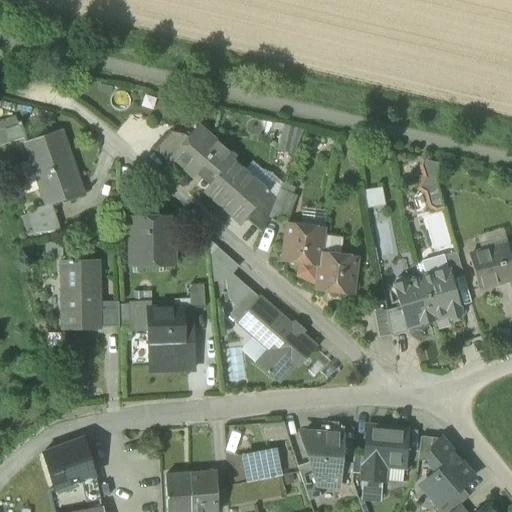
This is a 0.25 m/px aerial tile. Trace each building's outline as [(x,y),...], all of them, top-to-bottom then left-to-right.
[(4,130),(9,143),(24,138),(19,125),(4,130)] [(198,126),(191,135),(204,146),(209,139),(215,141),(198,126)] [(0,131),(0,146),(9,143),(4,130),(0,131)] [(60,132),(52,134),(56,146),(64,144),(60,132)] [(154,152),(168,164),(171,161),(170,160),(188,138),(184,135),(171,132),(154,152)] [(25,144),(46,206),(73,196),(69,184),(77,182),(64,144),(56,146),(52,134),(25,144)] [(201,179),(209,185),(231,161),(234,157),(215,141),(209,139),(204,146),(191,135),(188,138),(170,160),(171,161),(191,178),(195,173),(199,169),(205,174),(201,179)] [(425,183),(430,186),(435,185),(434,180),(437,164),(421,160),(420,167),(425,183)] [(267,192),(231,161),(209,185),(205,190),(203,193),(231,217),(236,212),(244,219),(244,218),(267,192)] [(195,173),(201,179),(205,174),(199,169),(195,173)] [(430,186),(425,183),(422,181),(417,189),(425,193),(428,207),(435,210),(442,208),(435,185),(430,186)] [(81,194),(77,182),(69,184),(73,196),(81,194)] [(365,191),(367,206),(384,203),(382,189),(365,191)] [(267,219),(278,223),(290,195),(279,191),(275,200),(267,219)] [(244,218),(262,233),(267,219),(275,200),(267,192),(244,218)] [(117,221),(129,221),(129,219),(133,219),(133,193),(117,193),(117,221)] [(384,203),(367,206),(368,212),(385,209),(384,203)] [(34,217),(39,230),(54,225),(50,211),(34,217)] [(236,212),(231,217),(239,224),(244,219),(236,212)] [(150,253),(150,266),(173,265),(173,240),(169,240),(169,231),(162,231),(162,219),(133,219),(129,219),(129,221),(130,254),(150,253)] [(282,261),(318,266),(320,254),(323,229),(286,225),(282,261)] [(45,244),(46,257),(62,257),(62,243),(45,244)] [(469,257),(478,290),(508,281),(511,280),(511,263),(507,246),(481,253),(469,257)] [(225,280),(231,274),(237,267),(217,248),(210,255),(212,282),(225,280)] [(448,269),(451,280),(463,277),(455,253),(443,256),(443,257),(447,269),(448,269)] [(356,259),(320,254),(318,266),(315,290),(352,295),(356,259)] [(417,266),(420,277),(433,322),(447,318),(451,320),(458,319),(461,313),(459,307),(451,280),(448,269),(447,269),(443,257),(421,263),(417,266)] [(63,329),(91,328),(91,316),(98,316),(98,305),(98,276),(90,276),(90,263),(62,263),(63,329)] [(236,308),(250,292),(231,274),(225,280),(227,300),(236,308)] [(419,326),(433,322),(420,277),(406,281),(401,278),(396,279),(393,284),(393,285),(392,285),(394,291),(399,308),(405,330),(407,329),(406,327),(418,323),(419,326)] [(451,280),(459,307),(471,304),(463,277),(451,280)] [(189,287),(190,310),(204,309),(203,286),(189,287)] [(229,316),(238,324),(239,323),(260,300),(250,292),(236,308),(229,316)] [(270,309),(260,300),(239,323),(250,333),(270,309)] [(181,308),(149,309),(149,303),(130,304),(131,331),(148,330),(149,346),(169,345),(169,343),(182,343),(182,329),(182,321),(181,308)] [(98,328),(118,328),(118,304),(98,305),(98,316),(98,328)] [(386,312),(390,336),(390,337),(407,332),(407,329),(405,330),(399,308),(386,312)] [(258,364),(278,382),(295,363),(298,366),(314,348),(299,335),(292,328),(270,309),(250,333),(249,333),(252,336),(269,351),(258,364)] [(378,338),(390,336),(386,312),(373,314),(378,338)] [(191,328),(182,329),(182,343),(169,343),(169,345),(149,346),(150,372),(193,371),(191,328)] [(47,335),(47,349),(64,348),(63,335),(47,335)] [(269,351),(252,336),(239,351),(257,365),(258,364),(269,351)] [(261,425),(266,442),(289,441),(283,423),(261,425)] [(309,463),(317,488),(331,483),(339,484),(340,474),(340,473),(340,463),(342,438),(343,428),(320,426),(320,433),(305,432),(302,433),(300,435),(300,438),(309,463)] [(362,480),(381,482),(382,467),(403,470),(407,430),(365,426),(363,465),(362,480)] [(426,462),(428,465),(430,448),(441,439),(420,437),(417,461),(426,462)] [(342,438),(340,473),(352,473),(354,439),(342,438)] [(45,464),(54,491),(96,476),(84,439),(42,454),(45,464)] [(437,507),(438,507),(461,488),(473,478),(441,439),(430,448),(428,465),(434,472),(433,475),(433,477),(424,485),(424,491),(437,507)] [(244,460),(248,483),(276,478),(271,454),(244,460)] [(317,488),(309,463),(296,467),(308,501),(320,498),(317,488)] [(189,474),(190,511),(215,511),(214,472),(189,474)] [(164,476),(165,511),(190,511),(189,474),(164,476)] [(361,492),(380,494),(381,482),(362,480),(361,492)] [(432,510),(433,511),(450,511),(457,507),(468,497),(461,488),(438,507),(437,507),(432,510)] [(100,511),(100,509),(97,495),(90,496),(93,510),(86,511),(100,511)] [(494,511),(487,503),(476,511),(494,511)]
